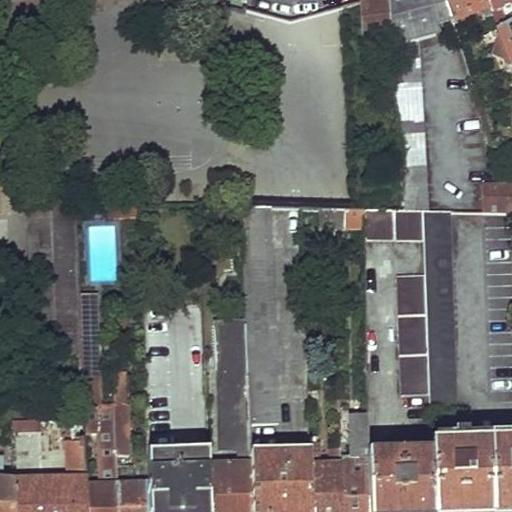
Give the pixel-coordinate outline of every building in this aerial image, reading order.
[(392,36),(390,0),(365,0),(363,1),(364,37),(392,36)] [(446,0),(390,0),(392,36),(402,211),(423,212),(431,212),(421,40),(438,36),(434,27),(455,19),(446,0)] [(446,0),(455,19),(491,7),(487,0),(446,0)] [(511,0),(487,0),(491,7),(493,11),(501,9),(511,4),(511,0)] [(493,11),(500,28),(507,25),(501,9),(493,11)] [(504,60),(506,67),(511,65),(511,23),(507,25),(500,28),(510,57),(504,60)] [(511,214),(511,183),(484,183),(483,213),(511,214)] [(72,201),(34,202),(38,344),(76,343),(72,201)] [(82,202),(81,218),(115,218),(114,204),(82,202)] [(115,218),(115,225),(127,225),(127,216),(144,216),(144,205),(114,204),(115,218)] [(246,325),(248,424),(275,423),(273,210),(243,209),(246,325)] [(365,230),(365,244),(423,246),(423,212),(402,211),(365,212),(365,230)] [(318,212),(319,221),(331,221),(331,212),(318,212)] [(343,212),(345,229),(365,230),(365,212),(343,212)] [(427,397),(428,417),(455,417),(449,213),(431,212),(423,212),(423,246),(424,277),(427,397)] [(115,225),(116,248),(127,248),(127,225),(115,225)] [(397,278),(400,398),(427,397),(424,277),(397,278)] [(83,419),(84,432),(97,431),(97,485),(84,485),(84,511),(118,511),(118,487),(117,457),(116,401),(104,402),(104,405),(99,405),(97,332),(98,332),(97,293),(82,293),(84,336),(83,419)] [(246,325),(218,325),(221,450),(248,450),(248,424),(246,325)] [(116,401),(117,457),(130,457),(127,370),(117,370),(116,401)] [(340,511),(367,511),(367,463),(366,417),(350,418),(351,465),(340,467),(340,511)] [(84,511),(84,485),(84,432),(83,419),(72,419),(72,442),(65,442),(65,464),(72,471),(72,481),(12,482),(12,484),(10,511),(84,511)] [(367,463),(367,511),(430,511),(429,462),(414,462),(412,434),(390,435),(390,463),(367,463)] [(309,511),(340,511),(340,467),(317,469),(318,462),(317,443),(315,442),(315,436),(308,436),(308,462),(309,511)] [(493,511),(511,511),(511,442),(511,450),(490,451),(493,511)] [(430,511),(493,511),(490,451),(466,451),(465,443),(453,443),(453,453),(429,453),(429,462),(430,511)] [(148,486),(149,511),(208,511),(209,462),(147,464),(148,486)] [(214,462),(209,462),(208,511),(249,511),(248,467),(214,468),(214,462)] [(249,511),(309,511),(308,462),(248,463),(248,467),(249,511)] [(0,511),(10,511),(12,484),(0,483),(0,511)] [(118,511),(149,511),(148,486),(118,487),(118,511)]
